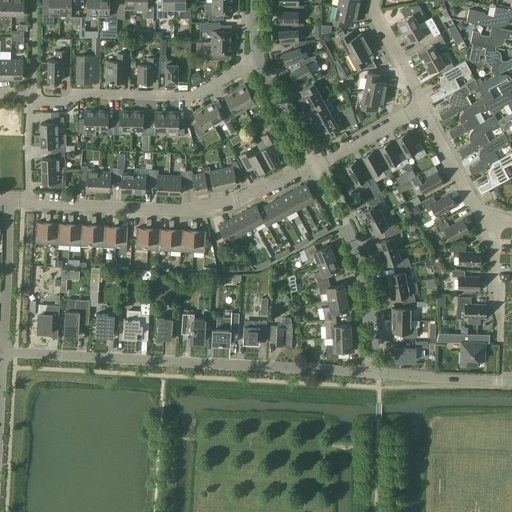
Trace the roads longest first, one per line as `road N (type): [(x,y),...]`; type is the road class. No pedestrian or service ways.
road 1 (unclassified): [(373,373),(3,353)]
road 2 (residential): [(28,203),(187,211),(261,193),(312,168)]
road 3 (residential): [(30,101),(188,96),(258,60)]
road 4 (unclassified): [(373,373),(359,260),(312,168)]
road 5 (residential): [(3,353),(7,200)]
road 6 (unclassified): [(373,373),(511,381)]
road 7 (residential): [(487,224),(422,108)]
road 8 (residential): [(312,168),(422,108)]
road 9 (unclassified): [(312,168),(258,60)]
road 10 (residential): [(422,108),(373,11),(376,0)]
